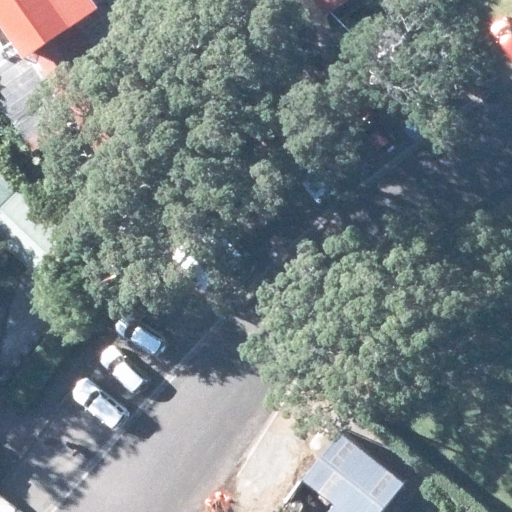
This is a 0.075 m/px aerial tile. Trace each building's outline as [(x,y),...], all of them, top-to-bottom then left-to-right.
[(112,0),(16,0),(44,43),(112,0)] [(0,21),(0,68),(21,56),(0,21)] [(56,55),(98,118),(140,90),(99,27),(56,55)] [(0,146),(0,226),(44,264),(77,227),(25,185),(0,146)] [(385,511),(413,479),(353,430),(317,473),(349,499),(338,511),(385,511)]
